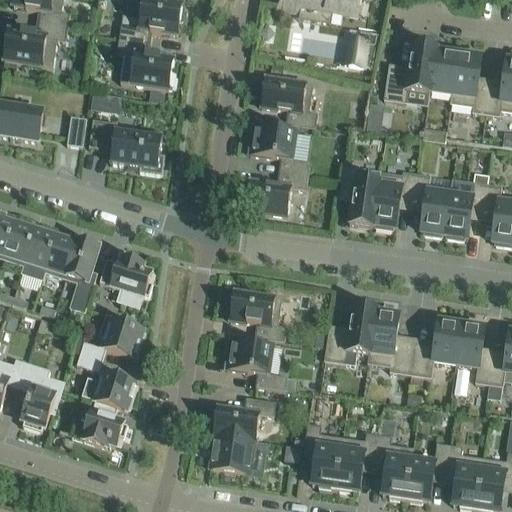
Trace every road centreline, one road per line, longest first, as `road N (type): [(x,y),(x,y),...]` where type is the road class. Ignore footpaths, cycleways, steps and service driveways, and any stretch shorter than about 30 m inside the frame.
road 1 (residential): [(511,281),(209,234)]
road 2 (residential): [(209,234),(175,449),(159,502)]
road 3 (residential): [(209,234),(246,0)]
road 4 (residential): [(209,234),(0,170)]
road 5 (residential): [(159,502),(0,451)]
